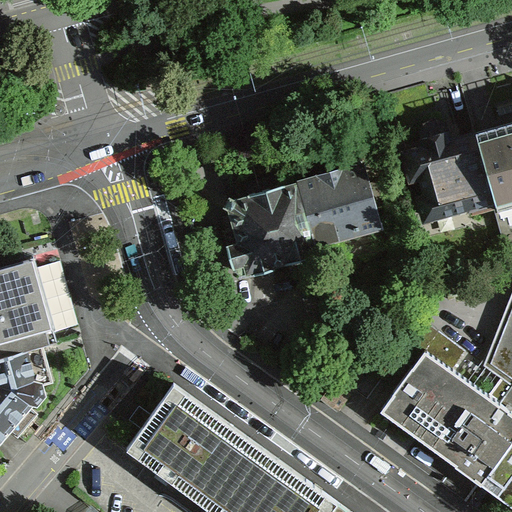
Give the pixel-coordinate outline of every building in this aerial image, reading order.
[(411,143),(404,145),(406,151),(404,152),(411,178),(422,175),(427,194),(421,199),(420,208),(426,216),(436,217),(443,211),(444,209),(468,202),(470,209),(472,208),(473,213),(496,207),(475,132),(451,139),(447,126),(445,123),(442,121),(440,119),(438,118),(433,117),(430,118),(426,120),(422,123),(420,126),(419,129),(419,132),(421,140),(411,143)] [(496,207),(510,256),(511,255),(511,121),(494,126),(476,131),(475,132),(496,207)] [(336,237),(380,225),(363,163),(316,176),(298,181),(318,254),(320,259),(340,254),(336,237)] [(273,265),(318,254),(298,181),(284,185),(284,184),(249,193),(249,195),(227,201),(238,239),(239,242),(227,245),(233,267),(237,265),(237,267),(237,268),(237,269),(238,271),(240,272),(242,272),(244,272),(245,272),(245,271),(246,270),(247,272),(255,270),(255,273),(274,267),(273,265)] [(0,355),(43,344),(58,340),(36,261),(34,255),(0,263),(0,355)] [(464,280),(445,285),(449,298),(467,293),(469,298),(470,297),(466,287),(472,285),(472,284),(466,286),(464,280)] [(511,436),(511,293),(485,362),(503,376),(489,394),(452,368),(466,349),(439,330),(381,408),(415,433),(480,481),(511,436)] [(45,353),(43,344),(0,355),(0,439),(10,428),(18,434),(37,412),(29,405),(32,402),(37,403),(45,393),(42,382),(52,379),(45,353)] [(324,398),(338,408),(363,374),(349,363),(324,398)] [(313,482),(174,382),(136,434),(127,447),(217,511),(328,511),(337,500),(313,482)] [(511,436),(480,481),(511,507),(511,436)] [(353,511),(346,506),(337,500),(328,511),(353,511)]
